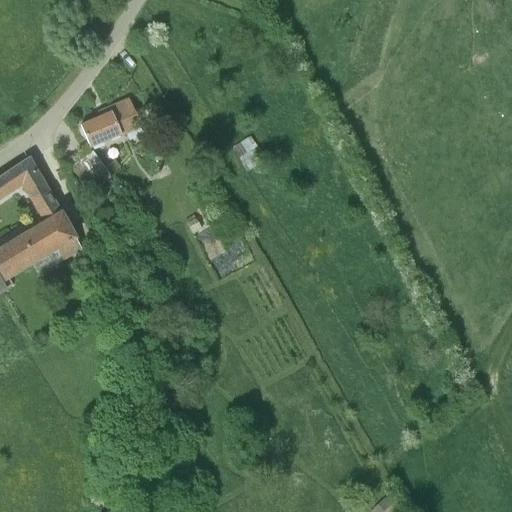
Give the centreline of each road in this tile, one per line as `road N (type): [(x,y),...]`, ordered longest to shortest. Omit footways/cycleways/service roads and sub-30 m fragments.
road 1 (track): [(108,511),(130,436),(131,360),(88,244),(34,134)]
road 2 (unclassified): [(0,158),(68,101),(138,0)]
